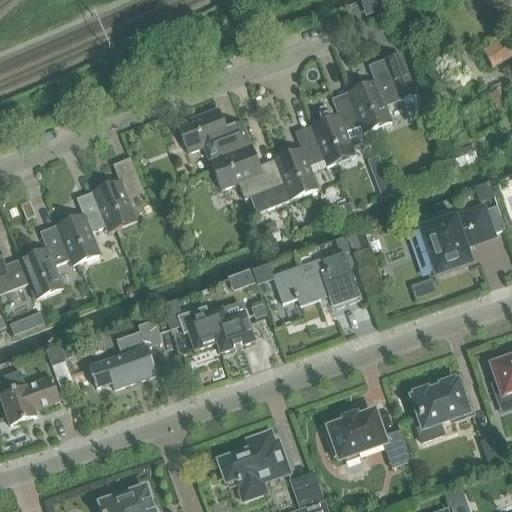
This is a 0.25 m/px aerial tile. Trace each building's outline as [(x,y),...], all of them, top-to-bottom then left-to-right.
[(385,0),(372,0),(378,13),(389,9),(385,0)] [(511,58),(511,38),(485,54),(494,70),(511,58)] [(365,136),(393,126),(386,109),(416,97),(401,57),(386,63),(389,70),(373,75),(377,84),(349,95),(350,96),(350,95),(363,129),(362,129),(365,136)] [(511,102),(504,89),(491,96),(502,116),(511,110),(511,102)] [(328,170),(356,159),(349,142),(365,136),(362,129),(363,129),(350,95),(350,96),(334,102),(340,117),(312,128),(312,129),(325,163),(328,170)] [(211,164),(251,149),(242,126),(226,132),(218,112),(178,127),(189,155),(205,148),(211,164)] [(284,186),(251,199),(257,216),(319,192),(310,169),(325,163),(312,129),(297,135),(303,151),(275,162),(275,163),(284,186)] [(473,147),(454,154),(460,170),(478,163),(473,147)] [(251,199),(284,186),(275,163),(259,169),(252,148),(251,149),(211,164),(222,192),(245,183),(251,199)] [(94,194),(107,228),(109,235),(137,224),(128,201),(144,194),(130,161),(114,167),(120,183),(93,193),(94,194)] [(386,177),(376,181),(383,200),(394,196),(386,177)] [(489,185),(475,191),(480,204),(494,199),(489,185)] [(94,194),(77,201),(83,216),(56,226),(57,227),(70,261),(72,268),(101,257),(91,234),(107,228),(94,194)] [(249,204),(242,207),(244,214),(252,211),(249,204)] [(349,204),(336,209),(339,217),(352,212),(349,204)] [(426,231),(422,232),(437,275),(469,264),(463,247),(491,237),(482,212),(454,222),(454,221),(450,212),(422,221),(426,231)] [(275,223),(264,227),(268,237),(279,233),(275,223)] [(20,260),(20,261),(29,285),(36,302),(64,291),(55,267),(70,261),(57,227),(41,234),(47,250),(20,260)] [(364,236),(349,242),(354,256),(369,251),(364,236)] [(351,253),(343,255),(348,269),(349,270),(356,268),(351,253)] [(349,270),(348,269),(343,255),(323,262),(275,279),(274,279),(275,282),(283,307),(298,301),(301,309),(320,303),(319,298),(328,295),(332,306),(358,297),(349,270)] [(0,296),(29,285),(20,261),(4,267),(0,256),(0,296)] [(271,267),(253,273),(258,288),(275,282),(274,279),(275,279),(271,267)] [(181,328),(177,318),(182,317),(176,302),(162,307),(171,332),(181,328)] [(220,354),(221,356),(223,355),(234,351),(242,348),(254,344),(256,344),(255,341),(245,314),(244,314),(227,320),(223,311),(223,310),(208,315),(206,309),(182,317),(177,318),(181,328),(184,337),(189,335),(194,351),(195,353),(197,352),(217,345),(220,354)] [(118,342),(124,358),(90,369),(97,389),(113,384),(115,391),(156,377),(147,349),(161,344),(154,322),(139,328),(141,334),(118,342)] [(21,323),(10,327),(14,338),(25,334),(21,323)] [(78,360),(66,364),(70,375),(82,371),(78,360)] [(511,361),(493,368),(500,387),(496,389),(500,398),(497,399),(497,400),(500,399),(502,404),(511,399),(511,361)] [(66,364),(53,369),(61,393),(75,388),(70,375),(66,364)] [(26,388),(20,373),(0,380),(0,395),(0,397),(11,428),(19,425),(37,419),(35,411),(60,402),(52,380),(26,389),(26,388)] [(427,395),(426,392),(413,396),(415,400),(413,400),(419,419),(414,421),(422,445),(444,438),(440,425),(453,421),(454,425),(474,418),(468,401),(464,403),(458,384),(456,385),(455,381),(440,386),(441,390),(427,395)] [(374,415),(345,425),(329,431),(330,435),(326,437),(334,459),(339,458),(340,462),(344,460),(346,465),(360,460),(358,455),(384,446),(393,470),(411,464),(400,434),(383,440),(374,415)] [(262,485),(288,475),(289,475),(278,444),(274,445),(271,435),(245,444),(249,454),(219,465),(227,486),(236,482),(244,503),(252,500),(255,498),(259,496),(261,493),(263,489),(262,485)] [(497,438),(481,444),(492,473),(508,468),(497,438)] [(293,489),(301,511),(325,504),(317,481),(293,489)] [(144,492),(142,488),(124,494),(125,498),(101,507),(102,510),(99,511),(153,511),(151,504),(146,491),(144,492)]
